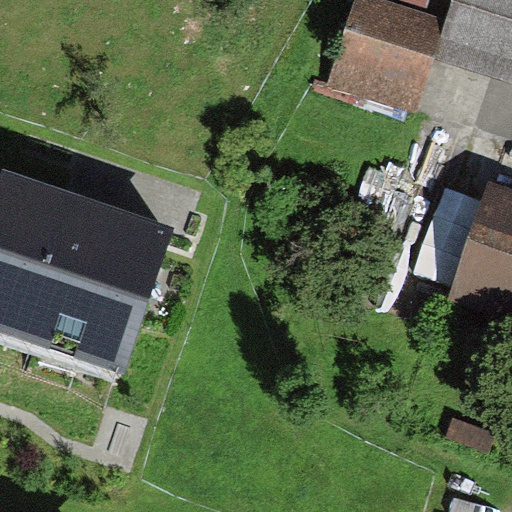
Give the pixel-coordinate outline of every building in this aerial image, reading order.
[(434,68),(447,26),(368,0),(356,0),(327,91),(418,120),(434,68)] [(429,0),(386,0),(426,12),(429,0)] [(511,0),(455,0),(447,26),(434,68),(511,92),(511,0)] [(174,244),(0,183),(0,348),(123,391),(174,244)] [(511,198),(490,191),(449,308),(511,332),(511,198)]
